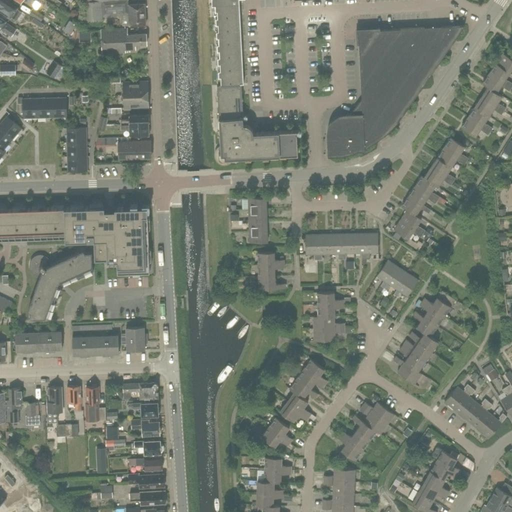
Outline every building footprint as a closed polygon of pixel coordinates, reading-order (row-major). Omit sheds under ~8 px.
[(11,16),(16,19),(22,11),(5,0),(0,0),(0,10),(4,13),(3,14),(9,18),(11,16)] [(83,0),(83,2),(84,21),(103,20),(103,15),(122,14),(122,25),(129,25),(146,24),(145,3),(128,4),(127,0),(83,0)] [(235,0),(212,0),(212,5),(215,5),(219,84),(217,85),(220,147),(218,149),(216,152),(216,156),(217,159),(220,161),(223,162),(227,162),(230,160),(232,158),(298,154),(297,130),(253,132),(253,130),(252,127),(250,126),(247,124),(243,124),(241,83),(240,83),(235,0)] [(418,0),(395,0),(329,95),(351,132),(340,139),(345,148),(364,137),(372,125),(383,133),(457,26),(418,0)] [(29,13),(41,21),(44,16),(32,8),(29,13)] [(0,29),(1,28),(12,36),(16,29),(0,17),(0,29)] [(32,31),(39,36),(46,26),(39,21),(32,31)] [(135,33),(135,27),(101,29),(102,53),(125,51),(125,48),(136,48),(135,44),(147,43),(146,33),(135,33)] [(511,50),(506,47),(499,57),(511,65),(511,50)] [(23,62),(31,68),(34,63),(26,57),(23,62)] [(511,65),(499,57),(493,66),(508,76),(511,70),(511,65)] [(54,77),(62,66),(55,61),(47,72),(54,77)] [(0,72),(15,73),(16,64),(0,64),(0,72)] [(493,66),(487,76),(502,86),(508,76),(493,66)] [(487,76),(480,85),(498,97),(499,97),(496,95),(502,86),(487,76)] [(149,106),(148,80),(122,81),(123,107),(149,106)] [(483,88),(475,99),(490,109),(498,97),(480,85),(480,86),(483,88)] [(38,117),(37,97),(23,98),(23,117),(38,117)] [(37,97),(38,117),(52,116),(52,97),(37,97)] [(52,97),(52,116),(67,116),(66,97),(52,97)] [(475,99),(467,112),(482,122),(490,109),(475,99)] [(121,119),(121,125),(133,124),(133,123),(138,123),(138,125),(144,125),(144,123),(149,123),(149,114),(129,115),(130,119),(121,119)] [(0,122),(0,127),(13,138),(22,127),(7,115),(0,122)] [(133,124),(121,125),(121,129),(130,128),(130,135),(150,134),(149,123),(144,123),(144,125),(138,125),(138,123),(133,123),(133,124)] [(0,145),(4,149),(13,138),(0,127),(0,145)] [(67,127),(68,142),(87,141),(87,127),(67,127)] [(151,157),(151,140),(131,140),(131,136),(119,137),(119,158),(151,157)] [(116,145),(116,137),(96,137),(96,145),(116,145)] [(68,156),(88,155),(87,141),(68,142),(68,156)] [(506,145),(502,150),(508,154),(511,148),(506,145)] [(448,146),(439,158),(455,169),(463,156),(448,146)] [(88,155),(68,156),(69,171),(88,170),(88,155)] [(439,158),(432,170),(447,181),(455,169),(439,158)] [(432,170),(424,182),(444,196),(444,195),(439,192),(447,181),(432,170)] [(428,186),(421,198),(436,208),(444,196),(424,182),(423,183),(428,186)] [(361,195),(346,196),(347,214),(362,214),(361,195)] [(331,201),(321,201),(322,219),(333,219),(331,196),(331,201)] [(346,196),(331,196),(333,219),(333,215),(347,214),(346,196)] [(421,198),(412,210),(428,220),(436,208),(421,198)] [(321,201),(310,202),(311,220),(322,219),(321,201)] [(310,202),(299,203),(300,221),(311,220),(310,202)] [(299,203),(288,203),(289,221),(300,221),(299,203)] [(138,206),(138,204),(131,204),(131,206),(115,207),(115,212),(110,212),(105,212),(105,206),(104,205),(0,209),(0,232),(65,230),(65,240),(94,239),(94,260),(117,259),(117,272),(133,271),(133,273),(140,273),(140,271),(150,271),(149,262),(151,260),(151,249),(149,246),(148,230),(150,228),(150,217),(148,215),(147,206),(138,206)] [(261,205),(243,206),(243,218),(261,217),(261,205)] [(261,217),(243,218),(244,229),(262,228),(261,217)] [(453,217),(442,232),(455,241),(465,226),(453,217)] [(465,226),(455,241),(466,250),(477,235),(465,226)] [(245,240),(240,240),(240,241),(263,239),(262,228),(244,229),(245,240)] [(507,240),(506,232),(498,232),(498,240),(507,240)] [(477,235),(466,250),(479,259),(490,244),(477,235)] [(263,239),(240,241),(241,255),(260,254),(259,240),(263,240),(263,239)] [(34,274),(38,275),(39,271),(41,273),(28,308),(30,309),(30,317),(52,317),(51,308),(56,295),(62,288),(58,284),(58,282),(61,281),(65,285),(71,279),(84,273),(93,273),(92,251),(84,251),(83,250),(49,265),(48,262),(49,260),(50,260),(48,257),(44,254),(40,254),(36,254),(33,256),(30,260),(29,263),(30,267),(31,271),(34,274)] [(260,254),(241,255),(242,269),(261,268),(260,254)] [(349,260),(338,261),(339,279),(350,278),(350,283),(349,260)] [(350,260),(349,260),(350,283),(366,282),(364,263),(350,264),(350,260)] [(338,261),(327,262),(328,280),(339,279),(338,261)] [(315,262),(304,263),(305,281),(316,280),(315,262)] [(327,262),(315,262),(316,280),(328,280),(327,262)] [(304,263),(293,264),(294,281),(305,281),(304,263)] [(293,264),(282,264),(283,282),(294,281),(293,264)] [(261,268),(242,269),(243,284),(262,283),(261,268)] [(316,316),(317,339),(349,338),(348,322),(339,323),(338,308),(348,307),(348,298),(339,299),(339,291),(321,292),(322,315),(316,316)] [(461,293),(454,303),(469,313),(476,303),(461,293)] [(7,299),(2,309),(7,312),(12,301),(7,299)] [(454,303),(448,312),(462,322),(469,313),(454,303)] [(427,315),(431,310),(424,305),(420,310),(427,315)] [(264,307),(265,315),(275,315),(274,307),(264,307)] [(448,312),(441,321),(458,333),(459,333),(456,331),(462,322),(448,312)] [(443,323),(435,334),(450,345),(458,333),(441,321),(441,322),(443,323)] [(126,327),(126,339),(147,338),(147,333),(144,333),(144,326),(126,327)] [(61,330),(49,331),(50,351),(55,351),(55,348),(62,348),(61,330)] [(27,352),(27,331),(15,332),(15,350),(22,349),(23,352),(27,352)] [(32,349),(39,349),(38,331),(27,331),(27,352),(32,352),(32,349)] [(49,331),(38,331),(39,349),(45,349),(45,351),(50,351),(49,331)] [(435,334),(426,346),(441,357),(450,345),(435,334)] [(84,336),(84,356),(89,356),(89,354),(95,353),(95,335),(84,336)] [(106,335),(95,335),(95,353),(102,353),(102,356),(107,356),(106,335)] [(118,335),(106,335),(107,356),(112,356),(112,353),(119,353),(118,335)] [(84,356),(84,336),(72,336),(72,354),(79,354),(79,357),(84,356)] [(147,338),(126,339),(127,350),(145,350),(144,343),(147,343),(147,338)] [(426,346),(418,358),(433,368),(441,357),(426,346)] [(311,358),(304,368),(325,384),(328,380),(320,374),(324,368),(311,358)] [(418,358),(409,371),(423,381),(433,368),(418,358)] [(487,373),(494,368),(491,363),(483,368),(486,374),(487,373)] [(310,388),(310,387),(315,381),(323,387),(325,384),(304,368),(296,378),(310,388)] [(492,380),(499,375),(495,368),(494,368),(487,373),(492,380)] [(475,380),(479,375),(474,371),(470,376),(475,380)] [(289,388),(294,391),(303,397),(308,391),(315,397),(318,393),(310,387),(310,388),(296,378),(289,388)] [(157,384),(153,382),(122,383),(123,398),(129,398),(129,391),(139,390),(139,398),(157,397),(157,384)] [(444,400),(453,408),(471,386),(467,383),(464,387),(465,388),(463,390),(457,385),(444,400)] [(98,407),(98,402),(99,402),(98,384),(85,385),(86,398),(85,398),(86,419),(99,418),(99,420),(106,420),(105,407),(98,407)] [(81,402),(80,385),(67,386),(68,403),(75,402),(75,410),(80,410),(80,402),(81,402)] [(62,411),(61,386),(49,386),(49,388),(48,388),(48,393),(49,393),(50,401),(47,401),(47,412),(62,411)] [(471,386),(453,408),(462,415),(475,400),(469,395),(470,393),(472,394),(475,390),(471,386)] [(511,415),(511,395),(506,386),(502,389),(505,393),(506,392),(508,395),(501,399),(511,416),(511,415)] [(9,420),(19,419),(18,408),(23,408),(22,387),(9,388),(9,400),(8,400),(9,420)] [(287,400),(309,416),(311,413),(303,407),(308,400),(303,397),(294,391),(287,400)] [(475,400),(462,415),(471,422),(489,401),(485,398),(481,402),(482,403),(481,405),(475,400)] [(309,416),(287,400),(280,410),(293,420),(298,414),(306,420),(309,416)] [(35,415),(35,401),(26,402),(26,415),(35,415)] [(157,407),(157,401),(133,403),(133,408),(141,408),(142,415),(158,414),(158,412),(159,411),(159,407),(157,407)] [(489,401),(471,422),(480,430),(492,415),(486,410),(488,407),(489,408),(493,404),(489,401)] [(383,411),(376,420),(390,431),(397,421),(383,411)] [(492,415),(480,430),(489,437),(507,416),(502,412),(499,416),(500,417),(498,420),(492,415)] [(276,416),(268,426),(290,442),(292,438),(284,433),(289,426),(276,416)] [(132,421),(132,423),(132,427),(142,426),(143,435),(160,434),(159,432),(161,432),(161,426),(159,426),(159,421),(149,422),(149,419),(132,421)] [(376,420),(369,430),(383,440),(390,431),(376,420)] [(65,435),(65,423),(57,424),(57,436),(57,440),(65,440),(65,435)] [(106,426),(106,438),(118,437),(118,425),(106,426)] [(290,442),(268,426),(261,436),(275,446),(279,439),(287,445),(290,442)] [(369,430),(362,439),(377,450),(383,440),(369,430)] [(160,445),(160,439),(134,441),(134,446),(145,446),(145,453),(161,452),(161,450),(163,450),(162,444),(160,445)] [(362,439),(355,449),(370,459),(377,450),(362,439)] [(425,452),(429,446),(422,442),(419,448),(425,452)] [(436,460),(459,473),(461,469),(453,465),(459,454),(452,450),(450,454),(438,447),(435,447),(432,453),(433,455),(437,458),(436,460)] [(356,454),(349,463),(363,473),(370,464),(356,454)] [(164,466),(164,463),(162,462),(161,456),(129,457),(129,464),(145,463),(145,469),(162,468),(162,467),(164,466)] [(265,456),(264,468),(291,469),(291,465),(281,465),(282,457),(265,456)] [(457,477),(459,473),(436,460),(430,470),(445,479),(449,472),(457,477)] [(107,473),(106,461),(98,461),(99,474),(107,473)] [(349,463),(343,472),(357,482),(363,473),(349,463)] [(291,469),(264,468),(264,480),(274,480),(274,481),(280,481),(281,473),(291,473),(291,469)] [(430,470),(424,481),(447,494),(449,490),(441,485),(445,479),(430,470)] [(165,485),(164,472),(140,474),(139,473),(128,474),(129,483),(139,482),(140,487),(165,485)] [(343,472),(337,481),(351,491),(357,482),(343,472)] [(402,481),(405,476),(399,473),(396,478),(402,481)] [(257,492),(283,493),(283,489),(274,488),(274,481),(274,480),(264,480),(257,480),(257,492)] [(337,481),(330,490),(344,500),(351,491),(337,481)] [(424,481),(418,491),(433,499),(437,493),(445,498),(447,494),(424,481)] [(397,487),(392,484),(389,489),(394,492),(397,487)] [(497,486),(492,496),(507,505),(508,504),(511,506),(511,488),(506,485),(503,490),(497,486)] [(166,502),(165,489),(141,491),(140,490),(130,490),(131,499),(141,499),(141,504),(166,502)] [(433,499),(418,491),(412,502),(429,511),(436,511),(437,511),(429,506),(433,499)] [(256,504),(263,504),(273,505),(273,504),(273,497),(283,497),(283,493),(257,492),(256,504)] [(511,511),(511,507),(507,505),(492,496),(486,505),(492,508),(490,511),(511,511)]
